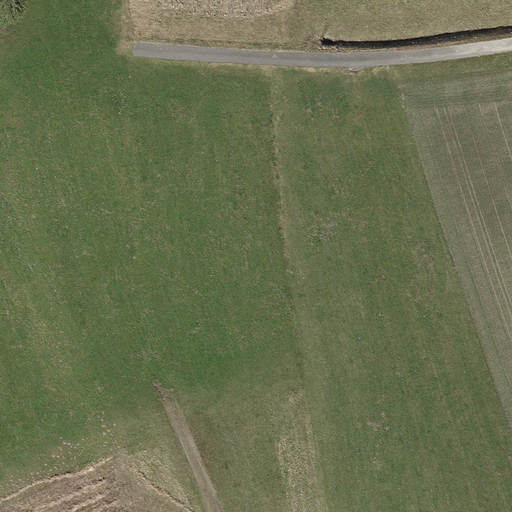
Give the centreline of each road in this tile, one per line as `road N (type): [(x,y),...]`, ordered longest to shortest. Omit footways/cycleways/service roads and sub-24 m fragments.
road 1 (track): [(511,48),(401,64),(136,54)]
road 2 (track): [(215,511),(160,385)]
